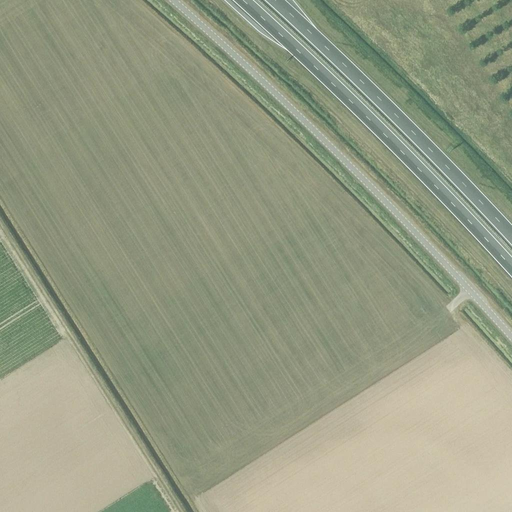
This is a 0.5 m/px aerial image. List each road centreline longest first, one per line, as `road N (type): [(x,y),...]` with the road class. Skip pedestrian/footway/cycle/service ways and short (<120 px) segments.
road 1 (unclassified): [(172,0),(333,150),(511,337)]
road 2 (trunk): [(242,0),(511,267)]
road 3 (trunk): [(511,235),(274,0)]
